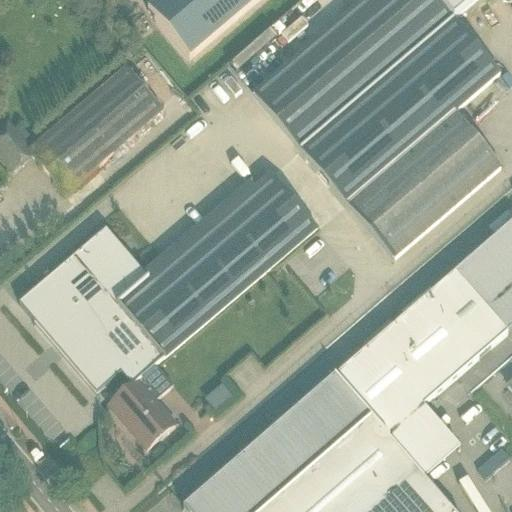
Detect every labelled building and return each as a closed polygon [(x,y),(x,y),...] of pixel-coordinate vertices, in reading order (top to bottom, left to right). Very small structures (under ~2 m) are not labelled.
[(424,0),(379,0),(255,109),(390,269),(498,179),(451,124),(495,87),(448,31),(424,0)] [(424,0),(448,31),(489,0),(424,0)] [(127,80),(37,148),(73,195),(163,126),(127,80)] [(12,131),(0,140),(0,158),(12,174),(33,158),(12,131)] [(311,245),(266,191),(142,295),(103,248),(24,314),(98,403),(116,388),(126,400),(151,378),(311,245)] [(511,246),(505,239),(331,390),(418,489),(451,460),(417,422),(511,339),(511,310),(505,302),(511,295),(511,246)] [(0,405),(39,460),(91,423),(82,411),(64,424),(0,333),(0,405)] [(169,399),(151,378),(126,400),(104,418),(142,463),(173,437),(153,412),(169,399)] [(331,390),(190,511),(437,511),(418,489),(331,390)] [(446,439),(463,431),(459,421),(441,429),(446,439)]
